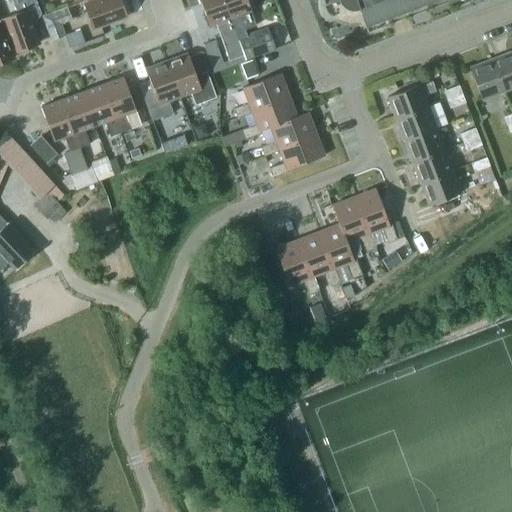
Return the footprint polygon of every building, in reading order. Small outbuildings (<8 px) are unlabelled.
[(3,23),(0,24),(0,25),(5,39),(9,38),(14,52),(38,43),(29,18),(40,14),(34,0),(6,0),(7,1),(10,0),(16,14),(2,19),(3,23)] [(118,0),(87,0),(88,2),(83,4),(91,29),(124,17),(118,0)] [(199,0),(209,26),(213,39),(223,36),(218,23),(229,19),(222,0),(199,0)] [(250,12),(245,0),(222,0),(229,19),(240,15),(245,28),(254,25),(250,12)] [(355,9),(357,9),(364,27),(432,0),(446,0),(447,3),(454,0),(327,0),(329,3),(336,0),(338,0),(339,2),(342,5),(345,7),(348,9),(352,9),(355,9)] [(66,7),(41,17),(51,40),(64,35),(60,24),(70,20),(66,7)] [(0,61),(12,57),(10,53),(14,52),(9,38),(5,39),(0,25),(0,61)] [(237,38),(245,60),(275,49),(267,27),(237,38)] [(511,50),(491,59),(502,90),(511,86),(511,50)] [(186,54),(166,61),(179,97),(190,93),(195,105),(214,97),(205,72),(194,76),(186,54)] [(242,56),(227,61),(226,60),(221,61),(209,65),(212,72),(244,61),(242,56)] [(502,90),(491,59),(468,67),(480,98),(502,90)] [(179,97),(166,61),(145,69),(154,91),(142,95),(153,120),(172,113),(168,101),(179,97)] [(235,116),(249,110),(248,108),(286,93),(279,74),(242,88),(245,97),(247,101),(232,107),(235,116)] [(122,77),(104,84),(103,85),(120,131),(130,128),(124,114),(135,110),(129,97),(122,77)] [(385,97),(393,119),(427,107),(419,84),(385,97)] [(110,135),(120,131),(103,85),(82,92),(94,125),(104,121),(110,135)] [(446,99),(461,94),(458,86),(443,92),(446,99)] [(83,129),(94,125),(82,92),(70,97),(62,99),(78,146),(88,143),(83,129)] [(256,129),(267,125),(293,115),(287,97),(286,93),(248,108),(249,110),(250,110),(254,122),(239,128),(242,137),(257,131),(256,129)] [(449,107),(464,102),(461,94),(446,99),(449,107)] [(78,146),(62,99),(40,107),(53,140),(63,136),(68,150),(78,146)] [(393,119),(402,142),(435,128),(427,107),(393,119)] [(304,110),(293,115),(267,125),(272,140),(258,145),(261,154),(276,149),(275,147),(313,132),(304,110)] [(511,129),(511,118),(510,114),(502,117),(507,131),(511,129)] [(201,123),(189,127),(193,139),(205,135),(201,123)] [(239,128),(228,132),(231,141),(242,137),(239,128)] [(402,142),(410,164),(443,150),(435,128),(402,142)] [(459,134),(462,142),(476,136),(473,128),(459,134)] [(321,155),(313,132),(275,147),(276,149),(280,161),(266,166),(269,176),(285,170),(285,168),(321,155)] [(476,136),(462,142),(465,150),(479,144),(476,136)] [(175,138),(159,144),(162,154),(178,148),(175,138)] [(68,150),(61,153),(69,175),(87,168),(78,146),(68,150)] [(410,164),(419,187),(452,173),(443,150),(410,164)] [(242,151),(231,156),(234,163),(245,159),(242,151)] [(91,167),(88,168),(94,184),(96,183),(96,182),(113,175),(108,161),(106,156),(89,163),(91,167)] [(121,172),(116,157),(108,161),(113,175),(121,172)] [(470,163),(473,172),(487,166),(484,158),(470,163)] [(452,173),(419,187),(426,205),(459,193),(452,173)] [(374,188),(355,195),(352,196),(366,233),(368,233),(380,228),(385,243),(395,239),(389,223),(387,224),(374,188)] [(56,208),(42,191),(29,201),(42,218),(56,208)] [(373,247),(368,233),(366,233),(352,196),(329,205),(336,223),(337,227),(340,226),(346,242),(358,237),(363,250),(373,247)] [(0,267),(4,264),(10,271),(32,250),(0,215),(0,267)] [(345,242),(346,242),(340,226),(337,227),(336,223),(318,230),(333,267),(339,282),(339,284),(351,279),(351,278),(359,274),(353,259),(352,259),(345,242)] [(318,230),(298,238),(312,276),(323,272),(328,286),(339,282),(333,267),(318,230)] [(312,276),(298,238),(273,247),(287,285),(302,279),(307,294),(317,290),(312,276)] [(196,330),(182,325),(175,346),(189,351),(196,330)]
